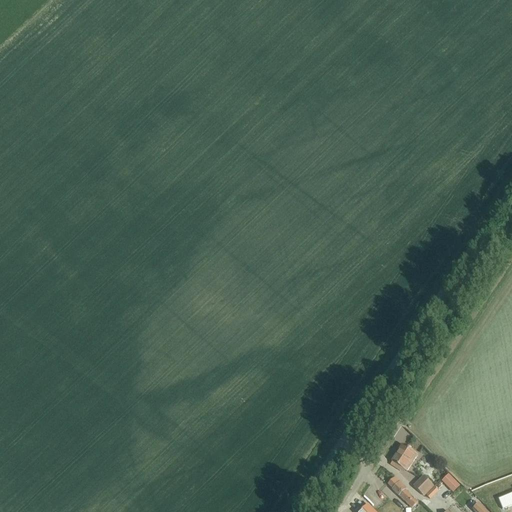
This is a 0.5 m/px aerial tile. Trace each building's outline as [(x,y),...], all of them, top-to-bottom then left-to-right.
[(405,472),(407,473),(418,456),(403,446),(390,466),(400,472),(401,471),(404,473),(405,472)] [(417,467),(414,473),(419,476),(423,471),(417,467)] [(455,492),(462,485),(450,473),(443,480),(455,492)] [(415,488),(424,497),(434,486),(425,478),(415,488)] [(394,479),(388,485),(393,491),(392,492),(412,511),(418,504),(405,492),(406,491),(394,479)] [(451,489),(444,492),(446,497),(453,495),(451,489)]
